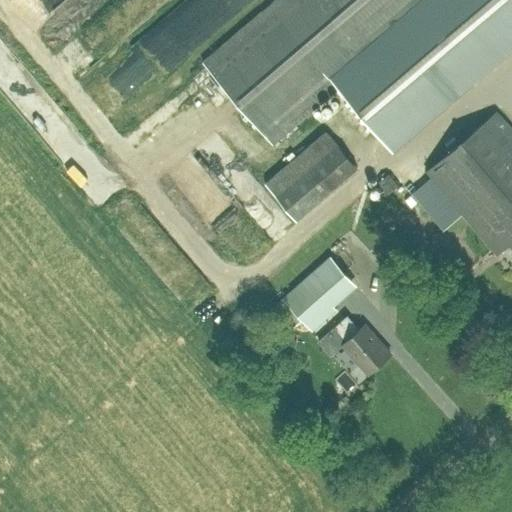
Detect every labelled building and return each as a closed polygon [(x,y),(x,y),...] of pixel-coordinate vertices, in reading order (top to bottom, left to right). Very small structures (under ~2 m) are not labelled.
[(511,0),(275,0),(203,61),(272,142),(339,85),(391,146),(511,42),(511,0)] [(497,251),(511,238),(511,129),(496,111),(428,169),(497,251)] [(296,219),(358,167),(327,130),(265,182),(296,219)] [(208,159),(228,146),(219,131),(199,143),(208,159)] [(269,251),(272,262),(286,258),(283,247),(269,251)] [(302,319),(312,330),(336,308),(326,297),(350,276),(330,255),(273,307),(292,328),(302,319)] [(369,372),(391,352),(365,323),(359,328),(347,315),(335,326),(347,339),(343,344),(369,372)]
